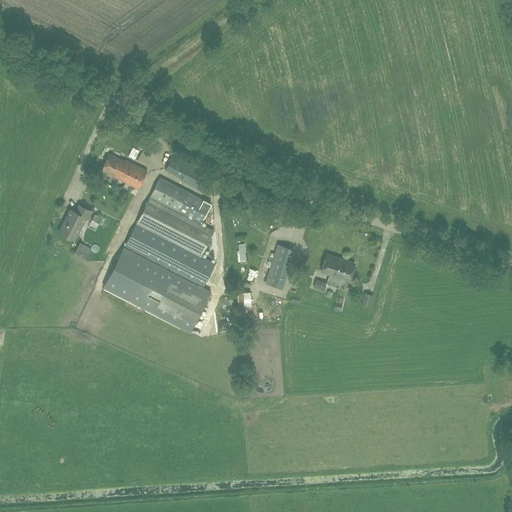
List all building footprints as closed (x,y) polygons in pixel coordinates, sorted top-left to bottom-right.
[(116,176),(115,178),(137,189),(146,171),(124,160),(124,161),(109,154),(101,169),(116,176)] [(171,158),(165,170),(207,192),(213,180),(171,158)] [(211,204),(160,177),(151,194),(179,208),(177,212),(149,198),(140,216),(136,223),(103,288),(189,332),(211,292),(202,287),(215,263),(200,256),(213,231),(200,224),(211,204)] [(74,240),(86,217),(88,218),(92,211),(78,204),(75,211),(70,209),(58,232),(74,240)] [(294,250),(278,244),(266,282),(282,288),(294,250)] [(354,263),(342,259),(326,254),(321,271),(329,274),(326,284),(338,287),(341,278),(348,280),(354,263)]
